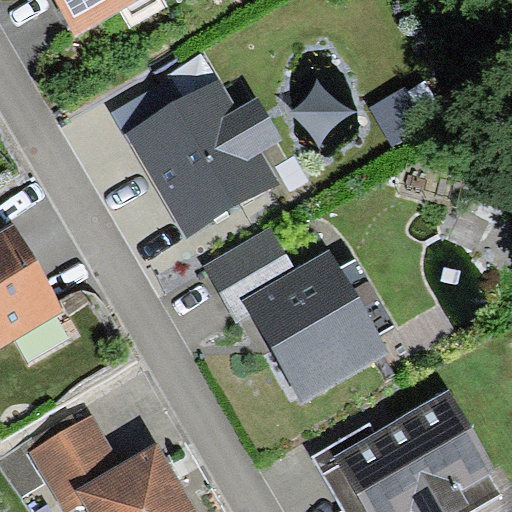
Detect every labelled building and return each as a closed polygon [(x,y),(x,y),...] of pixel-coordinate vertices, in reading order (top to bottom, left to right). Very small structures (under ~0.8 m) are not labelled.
[(52,0),(80,46),(157,0),(52,0)] [(112,117),(185,249),(287,193),(268,160),(287,150),(260,101),(238,113),(223,86),(181,110),(168,86),(112,117)] [(263,346),(299,406),(381,358),(374,346),(395,334),(356,267),(340,276),(329,258),(300,274),(274,229),(206,269),(240,327),(249,322),(263,346)] [(0,246),(0,354),(58,319),(10,241),(0,246)] [(370,430),(314,462),(343,511),(477,511),(503,497),(446,401),(385,437),(377,442),(370,430)] [(32,446),(1,465),(21,501),(43,488),(56,511),(76,511),(82,508),(84,511),(187,511),(167,476),(155,456),(120,477),(90,428),(40,458),(32,446)]
